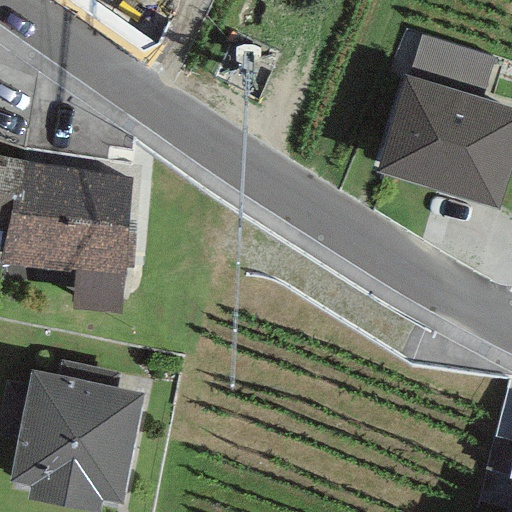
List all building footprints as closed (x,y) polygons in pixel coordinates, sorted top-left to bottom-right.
[(85,0),(64,0),(80,10),(85,0)] [(511,152),(511,98),(484,90),(495,54),(422,32),(411,68),(406,66),(376,161),(498,199),(511,152)] [(18,155),(0,151),(0,219),(6,221),(18,155)] [(130,171),(18,155),(6,221),(0,250),(0,255),(74,264),(74,260),(124,263),(130,171)] [(124,263),(74,260),(74,264),(71,302),(120,306),(124,263)] [(136,382),(30,362),(27,382),(6,377),(0,405),(0,432),(16,436),(10,470),(30,473),(27,488),(99,502),(102,489),(122,493),(142,383),(136,382)]
